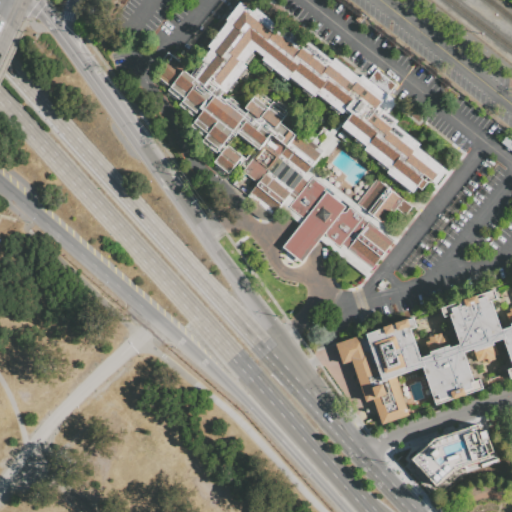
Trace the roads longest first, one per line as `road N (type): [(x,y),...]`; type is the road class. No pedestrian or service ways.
road 1 (primary): [(0,95),(371,511)]
road 2 (primary): [(234,317),(0,60)]
road 3 (primary): [(160,321),(346,511)]
road 4 (primary): [(0,183),(160,321)]
road 5 (primary): [(410,511),(271,353)]
road 6 (primary): [(176,193),(68,45)]
road 7 (residential): [(360,454),(511,397)]
